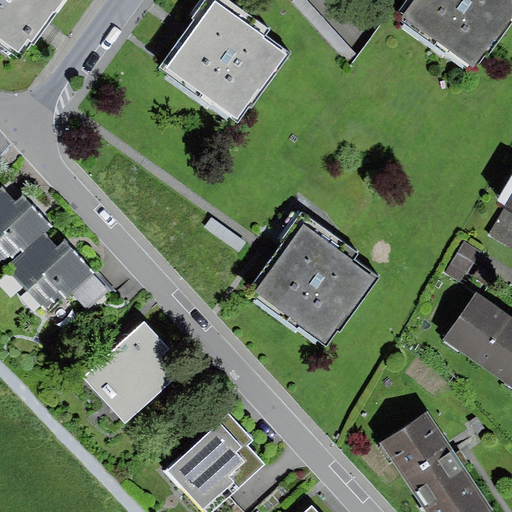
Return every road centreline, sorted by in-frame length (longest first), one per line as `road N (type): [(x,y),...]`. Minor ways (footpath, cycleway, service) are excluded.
road 1 (residential): [(375,511),(23,120)]
road 2 (residential): [(23,120),(121,0)]
